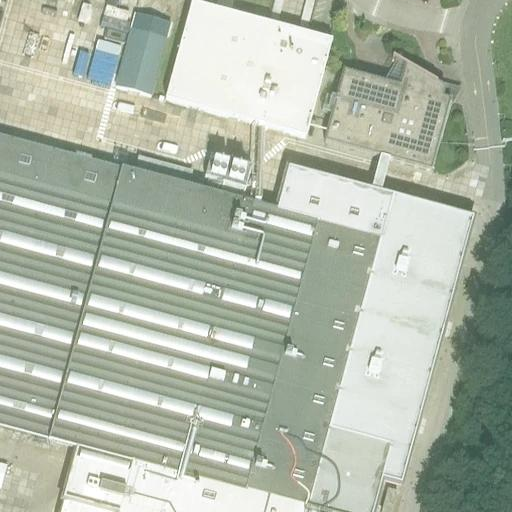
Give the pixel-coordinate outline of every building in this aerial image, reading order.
[(272,0),(271,7),(296,14),(300,0),(272,0)] [(306,0),(303,0),(299,19),(308,21),(313,2),(306,0)] [(305,139),(331,42),(191,5),(165,101),(305,139)] [(165,40),(130,31),(115,88),(150,98),(165,40)] [(385,85),(343,73),(324,143),(430,172),(449,102),(442,100),(445,90),(434,87),(436,84),(392,59),(391,60),(398,64),(385,85)] [(104,78),(108,67),(94,63),(90,73),(104,78)] [(0,429),(133,465),(120,511),(107,511),(63,500),(62,504),(59,511),(374,511),(383,482),(398,486),(473,221),(289,169),(276,213),(241,203),(220,197),(186,188),(190,174),(139,161),(135,174),(0,138),(0,429)] [(210,156),(204,179),(223,184),(220,197),(241,203),(251,167),(210,156)] [(0,481),(0,497),(33,502),(35,486),(0,481)] [(387,490),(381,511),(391,511),(397,493),(387,490)]
